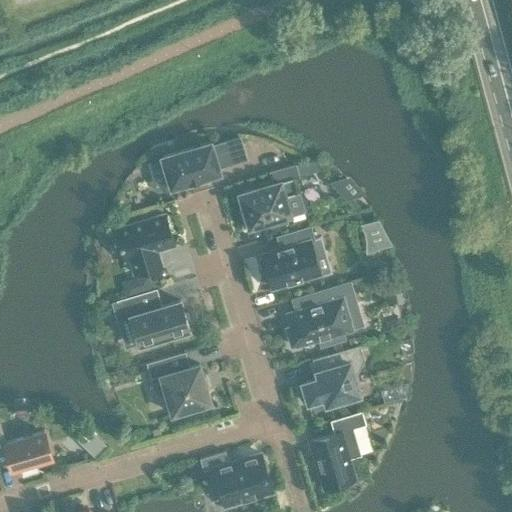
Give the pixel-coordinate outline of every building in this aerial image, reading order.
[(210,142),(162,156),(171,186),(190,180),(190,181),(205,176),(223,170),(222,164),(229,162),(229,163),(247,158),(240,136),(219,143),(219,144),(212,146),(210,142)] [(243,226),(248,225),(249,227),(268,221),(269,226),(284,221),(283,217),(291,214),(285,196),(299,192),(295,178),(300,177),(296,163),(269,171),(272,182),(270,183),(260,185),(261,186),(238,192),(244,209),(239,211),(243,226)] [(165,214),(115,229),(124,259),(130,257),(135,273),(162,265),(157,249),(174,244),(165,214)] [(321,235),(315,237),(311,225),(284,233),(288,246),(262,254),(263,257),(259,258),(263,270),(267,269),(272,287),(321,272),(316,255),(326,252),(321,235)] [(147,274),(134,277),(138,291),(151,287),(147,274)] [(286,327),(292,345),(296,344),(296,345),(326,336),(328,343),(345,338),(343,331),(353,328),(346,306),(358,303),(351,280),(291,298),(295,310),(287,312),(291,326),(286,327)] [(118,299),(123,318),(130,316),(139,344),(189,329),(188,326),(191,325),(187,312),(184,313),(180,300),(161,305),(160,301),(156,303),(152,289),(118,299)] [(390,332),(401,329),(398,317),(387,320),(390,332)] [(312,358),(318,377),(302,382),(302,384),(298,386),(303,401),(307,399),(308,402),(324,397),(326,404),(359,394),(353,374),(357,373),(364,359),(360,344),(312,358)] [(151,377),(161,374),(172,413),(210,401),(199,363),(189,366),(185,351),(147,362),(151,377)] [(330,420),(331,420),(338,418),(342,430),(309,440),(324,487),(355,478),(349,457),(360,454),(353,428),(366,424),(362,410),(330,420)] [(0,463),(10,460),(12,468),(21,465),(23,474),(37,470),(35,461),(51,457),(44,430),(4,442),(0,427),(0,463)] [(272,491),(266,471),(268,468),(266,459),(262,457),(261,453),(228,462),(225,451),(200,458),(203,470),(213,467),(225,505),(272,491)]
